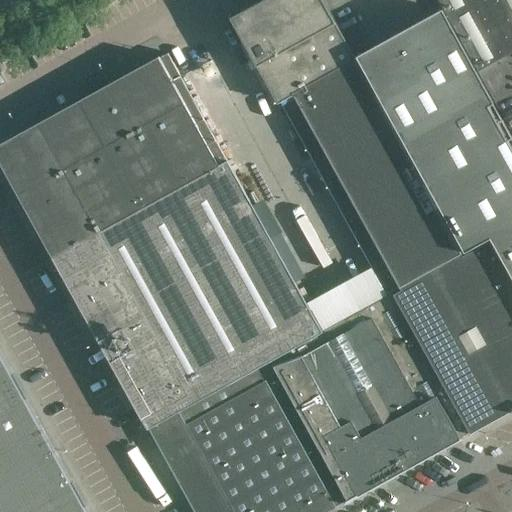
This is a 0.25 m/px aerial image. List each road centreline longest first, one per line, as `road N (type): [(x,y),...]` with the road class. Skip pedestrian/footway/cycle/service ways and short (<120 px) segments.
road 1 (unclassified): [(511,472),(440,511),(145,511),(0,251)]
road 2 (unknown): [(202,0),(338,233)]
road 3 (unclassified): [(0,105),(190,0)]
